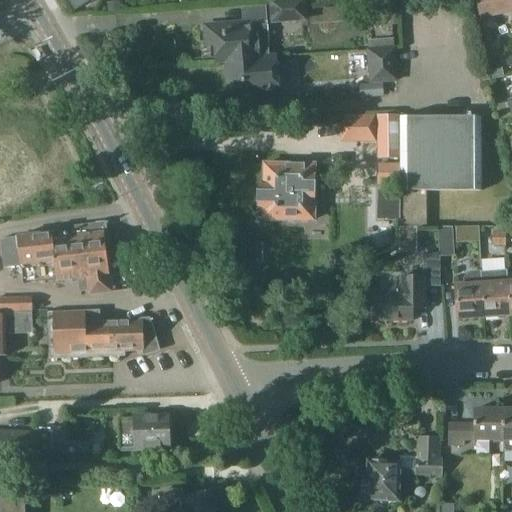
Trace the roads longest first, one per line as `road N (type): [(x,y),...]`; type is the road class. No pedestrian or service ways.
road 1 (tertiary): [(233,382),(32,0)]
road 2 (unclassified): [(233,382),(300,364),(511,363)]
road 3 (tertiary): [(298,511),(233,382)]
